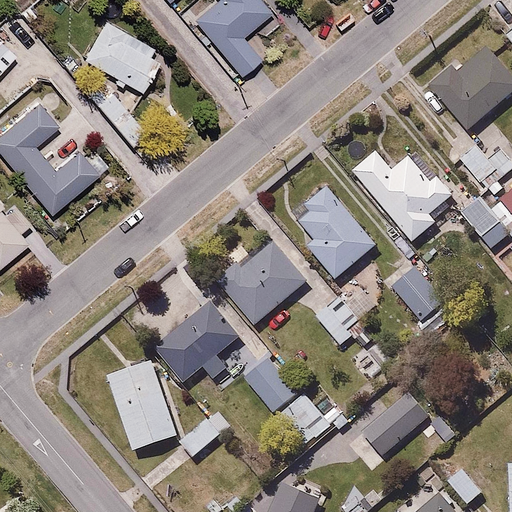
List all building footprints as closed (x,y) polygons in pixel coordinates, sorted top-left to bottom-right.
[(272,8),(265,0),(214,0),(195,16),(242,73),(262,56),(242,33),(272,8)] [(109,16),(85,58),(141,89),(165,47),(109,16)] [(0,38),(0,77),(20,57),(0,38)] [(474,130),(511,94),(511,65),(495,47),(467,73),(455,60),(430,83),(474,130)] [(75,48),(60,62),(134,145),(149,131),(75,48)] [(40,100),(0,131),(0,151),(51,217),(106,175),(82,144),(56,164),(39,142),(60,125),(40,100)] [(511,135),(502,122),(462,153),(488,187),(511,168),(511,157),(504,148),(511,141),(511,135)] [(380,146),(355,166),(413,239),(438,219),(433,212),(454,196),(463,207),(475,197),(450,166),(437,176),(417,151),(396,167),(380,146)] [(383,241),(332,180),(309,199),(317,208),(304,220),(319,237),(309,246),(337,280),(383,241)] [(511,183),(501,192),(505,198),(491,208),(480,194),(475,197),(463,207),(461,209),(491,249),(511,233),(511,183)] [(0,201),(0,268),(32,243),(21,230),(37,217),(22,199),(7,211),(0,201)] [(258,322),(309,277),(275,240),(250,263),(238,250),(213,273),(258,322)] [(511,247),(496,262),(511,281),(511,247)] [(427,261),(395,284),(431,334),(450,320),(439,305),(452,296),(427,261)] [(332,304),(350,325),(374,306),(356,284),(332,304)] [(216,378),(231,365),(220,351),(246,330),(218,297),(159,345),(186,379),(204,364),(216,378)] [(350,325),(332,304),(318,316),(344,346),(357,334),(350,325)] [(268,359),(244,378),(274,413),(298,392),(268,359)] [(152,361),(108,375),(132,449),(178,436),(152,361)] [(384,458),(432,416),(410,393),(363,434),(384,458)] [(303,395),(278,416),(304,448),(330,426),(303,395)] [(222,435),(208,418),(181,440),(194,457),(222,435)] [(463,469),(447,482),(469,507),(484,494),(463,469)] [(314,511),(320,498),(282,483),(269,511),(314,511)] [(455,511),(439,493),(416,511),(455,511)]
